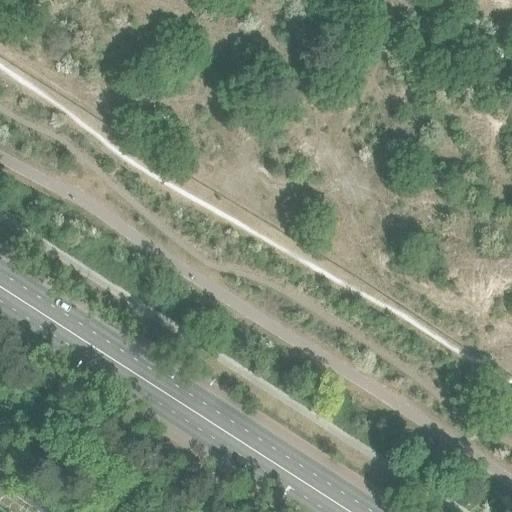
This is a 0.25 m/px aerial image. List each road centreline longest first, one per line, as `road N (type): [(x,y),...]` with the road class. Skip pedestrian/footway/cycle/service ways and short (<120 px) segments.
road 1 (unknown): [(0,102),(64,139),(206,259),(300,297),(426,381),(476,427),(511,439)]
road 2 (secondary): [(351,511),(0,286)]
